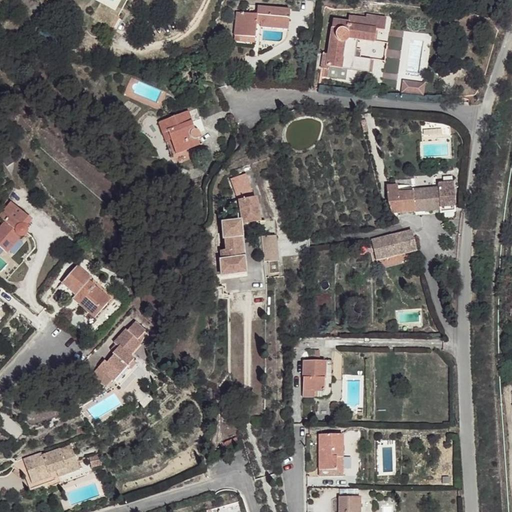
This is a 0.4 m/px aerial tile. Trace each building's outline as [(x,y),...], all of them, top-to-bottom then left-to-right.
[(235,12),(232,35),(253,37),(254,21),(259,21),(258,26),(285,29),(287,11),(255,7),(254,14),(235,12)] [(346,22),(346,24),(373,30),(383,31),(384,19),(365,16),(364,18),(347,16),(346,22)] [(322,54),(319,67),(326,68),(328,65),(340,68),(342,58),(340,57),(344,37),(356,39),(371,42),(373,30),(346,24),(346,22),(333,20),(326,55),(322,54)] [(342,58),(340,68),(366,73),(369,59),(353,56),(356,39),(344,37),(340,57),(342,58)] [(402,81),(401,93),(424,95),(424,82),(402,81)] [(185,113),(156,122),(160,134),(165,132),(173,154),(196,146),(195,140),(196,137),(197,136),(197,133),(196,132),(194,130),(192,129),(189,121),(185,113)] [(199,118),(189,121),(192,129),(194,130),(195,131),(197,133),(203,131),(199,118)] [(165,132),(160,134),(167,156),(173,154),(165,132)] [(244,175),(230,182),(235,200),(239,222),(259,221),(254,197),(244,175)] [(387,187),(391,214),(439,210),(440,213),(456,211),(452,183),(435,185),(435,189),(413,191),(413,189),(398,189),(397,186),(387,187)] [(40,223),(23,203),(10,216),(14,222),(0,234),(0,237),(12,253),(28,239),(27,238),(25,236),(25,233),(25,231),(27,229),(28,228),(31,228),(33,229),(40,223)] [(235,222),(219,225),(225,254),(220,255),(224,279),(245,275),(235,222)] [(411,233),(372,242),(376,259),(415,250),(411,233)] [(278,261),(276,235),(261,236),(263,262),(278,261)] [(186,271),(177,264),(172,271),(181,278),(186,271)] [(87,279),(73,267),(59,285),(73,296),(70,301),(92,319),(107,300),(84,282),(87,279)] [(173,278),(166,273),(161,280),(168,285),(173,278)] [(142,332),(132,323),(125,330),(124,330),(112,343),(114,345),(109,351),(111,352),(111,354),(112,356),(107,363),(104,361),(98,368),(114,382),(132,361),(128,357),(140,343),(135,339),(142,332)] [(324,362),(303,362),(302,392),(324,392),(324,362)] [(324,392),(302,392),(303,398),(323,399),(326,397),(329,395),(330,392),(331,363),(324,362),(324,392)] [(230,393),(218,393),(219,404),(230,404),(230,393)] [(342,436),(318,436),(319,472),(335,472),(336,458),(342,458),(342,436)] [(41,453),(22,459),(27,473),(33,470),(36,480),(49,476),(48,473),(53,471),(55,475),(67,472),(65,465),(74,462),(70,446),(42,454),(41,453)] [(342,458),(336,458),(335,472),(319,472),(319,477),(342,477),(342,458)] [(74,462),(65,465),(67,472),(77,469),(74,462)] [(33,470),(27,473),(29,482),(36,480),(33,470)] [(359,511),(360,499),(339,499),(338,511),(359,511)]
